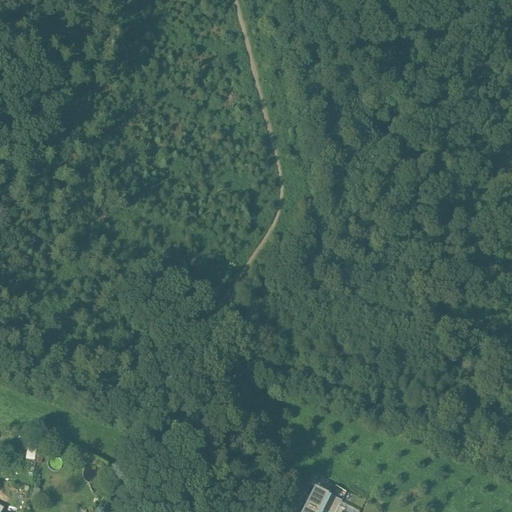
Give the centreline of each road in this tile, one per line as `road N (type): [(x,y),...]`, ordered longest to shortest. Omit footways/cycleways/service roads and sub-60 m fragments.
road 1 (track): [(236,0),(280,197),(269,240),(226,309)]
road 2 (track): [(0,353),(130,396),(149,390),(226,309)]
road 3 (track): [(0,227),(226,309)]
